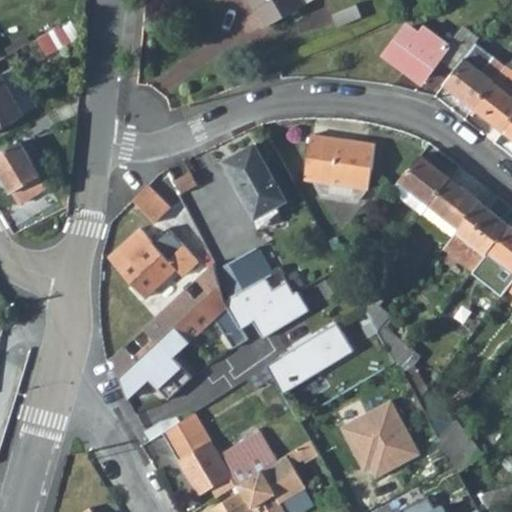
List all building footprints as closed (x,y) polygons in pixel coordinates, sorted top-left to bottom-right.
[(289,0),(237,0),(244,13),(247,12),(258,32),(296,12),(289,0)] [(289,0),(296,12),(313,3),(311,0),(289,0)] [(346,9),(323,22),(330,35),(353,23),(346,9)] [(64,24),(41,42),(50,53),(72,34),(64,24)] [(442,50),(404,25),(386,53),(422,78),(438,55),(442,50)] [(438,55),(455,68),(475,43),(478,39),(460,25),(442,50),(438,55)] [(443,83),(473,107),(494,80),(481,69),(492,56),(475,43),(455,68),(443,83)] [(0,130),(37,108),(14,66),(0,74),(0,130)] [(494,80),(473,107),(504,132),(511,122),(511,72),(505,67),(494,80)] [(368,187),(374,142),(310,134),(304,178),(313,179),(364,186),(368,187)] [(45,187),(18,142),(0,152),(0,173),(18,203),(45,187)] [(252,142),(237,149),(243,163),(227,171),(254,225),(275,208),(273,204),(281,200),(252,142)] [(227,171),(243,163),(237,149),(220,157),(227,171)] [(397,180),(427,204),(449,177),(418,153),(397,180)] [(193,170),(189,172),(177,177),(169,182),(175,193),(183,189),(194,183),(199,181),(193,170)] [(457,227),(478,200),(449,177),(427,204),(457,227)] [(364,186),(313,179),(313,183),(317,192),(354,198),(363,190),(364,186)] [(420,213),(427,204),(397,180),(390,188),(420,213)] [(170,205),(147,183),(131,199),(154,221),(170,205)] [(486,249),(507,223),(478,200),(457,227),(455,229),(484,252),(486,249)] [(455,229),(457,227),(427,204),(420,213),(450,236),(455,229)] [(486,249),(511,269),(511,226),(507,223),(486,249)] [(106,258),(145,299),(175,272),(181,278),(196,264),(181,248),(176,253),(168,260),(152,244),(138,229),(106,258)] [(470,270),(484,252),(455,229),(450,236),(441,247),(470,270)] [(152,244),(168,260),(176,253),(160,237),(152,244)] [(267,274),(251,249),(223,266),(239,292),(267,274)] [(470,270),(501,294),(508,286),(511,279),(511,269),(486,249),(484,252),(470,270)] [(239,331),(226,308),(224,305),(224,304),(223,300),(210,264),(192,281),(202,293),(191,303),(181,292),(160,312),(188,342),(212,321),(217,326),(231,350),(245,341),(239,331)] [(239,331),(251,323),(261,340),(304,314),(292,295),(289,298),(283,287),(277,275),(224,304),(224,305),(226,308),(239,331)] [(381,323),(387,315),(367,280),(354,297),(374,332),(381,323)] [(160,312),(142,328),(153,339),(141,350),(178,389),(190,378),(171,358),(188,342),(160,312)] [(396,365),(410,347),(381,323),(374,332),(383,349),(391,363),(394,367),(396,365)] [(277,359),(263,367),(280,395),(351,353),(334,324),(277,358),(277,359)] [(396,365),(416,402),(428,388),(412,362),(419,354),(410,347),(396,365)] [(120,348),(112,357),(118,370),(129,398),(147,380),(166,401),(178,389),(141,350),(130,360),(120,348)] [(245,379),(252,391),(267,382),(260,369),(245,379)] [(436,438),(454,416),(428,388),(416,402),(421,411),(429,426),(436,438)] [(388,402),(339,429),(360,468),(365,464),(373,479),(417,455),(388,402)] [(161,433),(199,496),(212,489),(216,496),(235,486),(269,466),(259,451),(228,469),(217,452),(193,412),(161,433)] [(455,472),(479,453),(454,416),(436,438),(438,441),(455,472)] [(217,452),(228,469),(259,451),(260,451),(250,434),(217,452)] [(298,462),(321,453),(316,439),(292,448),(298,462)] [(304,487),(287,456),(269,466),(235,486),(237,491),(207,509),(208,511),(257,511),(273,502),(275,505),(304,487)] [(431,493),(405,508),(406,511),(450,511),(445,502),(439,505),(431,493)]
